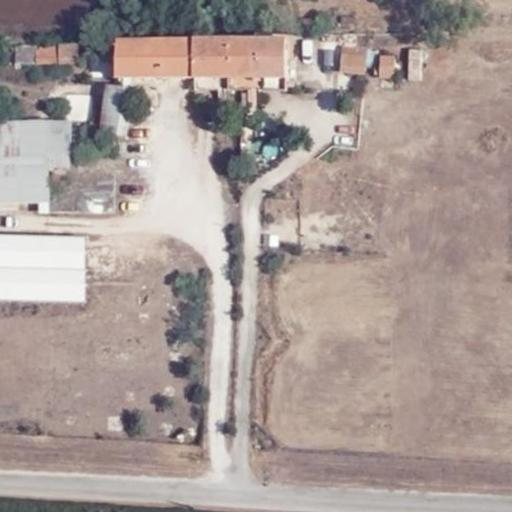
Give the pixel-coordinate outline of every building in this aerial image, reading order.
[(231,79),(230,40),(195,40),(118,42),(118,52),(117,77),(195,78),(231,79)] [(288,40),(230,40),(231,79),(243,78),(288,79),(288,40)] [(60,46),(37,48),(37,66),(79,63),(80,59),(84,59),(84,46),(60,45),(60,46)] [(421,80),(423,48),(409,47),(407,80),(421,80)] [(368,59),(342,57),(341,71),(366,73),(368,59)] [(396,59),(381,58),(381,78),(395,79),(396,59)] [(195,91),(242,90),(243,78),(231,79),(195,78),(195,91)] [(243,78),(242,90),(288,91),(288,79),(243,78)] [(132,92),(106,88),(99,136),(127,140),(132,92)] [(0,202),(50,202),(49,123),(0,123),(0,202)] [(35,242),(0,242),(0,283),(35,283),(35,242)]
